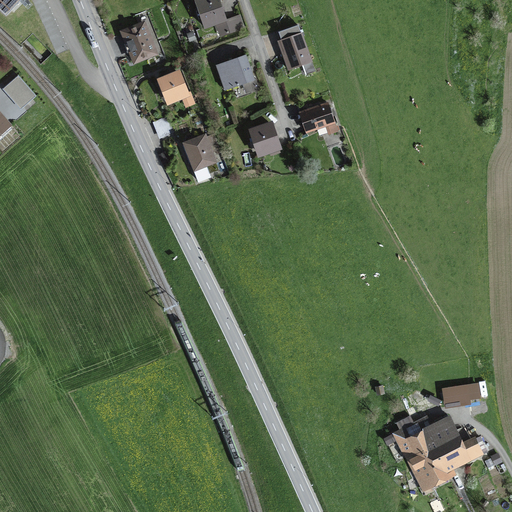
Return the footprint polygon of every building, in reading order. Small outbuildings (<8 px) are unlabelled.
[(0,0),(0,9),(6,15),(20,0),(0,0)] [(197,0),(196,1),(205,27),(216,23),(220,35),(244,27),(240,15),(226,20),(218,0),(197,0)] [(124,32),(135,60),(154,52),(150,42),(151,41),(149,35),(148,35),(143,24),(124,32)] [(303,64),(306,74),(315,71),(298,25),(279,32),(286,53),(283,54),(288,69),(303,64)] [(223,76),(228,89),(254,79),(246,54),(216,65),(220,77),(223,76)] [(19,73),(4,87),(22,107),(37,93),(19,73)] [(161,80),(169,101),(187,94),(178,73),(161,80)] [(300,113),(306,131),(334,121),(328,104),(300,113)] [(155,121),(158,129),(172,123),(169,116),(155,121)] [(172,123),(158,129),(161,137),(175,131),(172,123)] [(252,130),(259,153),(279,147),(271,124),(252,130)] [(209,173),(218,169),(205,135),(185,143),(195,168),(193,169),(198,181),(210,176),(209,173)] [(444,391),(446,411),(472,407),(469,388),(444,391)] [(401,430),(395,433),(421,485),(448,472),(448,471),(485,452),(479,436),(460,445),(454,431),(456,430),(449,416),(427,428),(419,412),(397,423),(401,430)]
